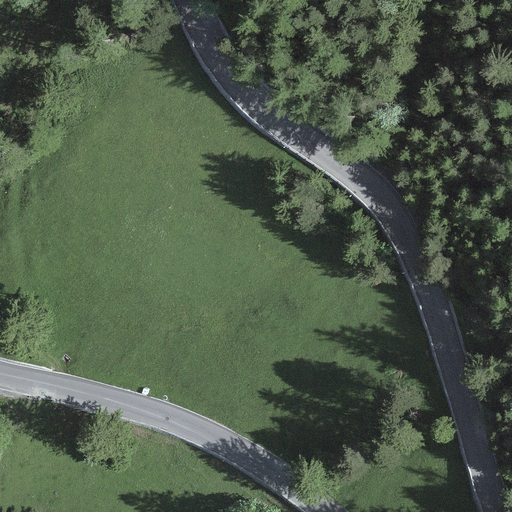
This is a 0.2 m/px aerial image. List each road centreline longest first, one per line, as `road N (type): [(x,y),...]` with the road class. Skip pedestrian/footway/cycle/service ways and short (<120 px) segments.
road 1 (residential): [(501,511),(417,262),(395,219),(261,101),(210,39),(192,0)]
road 2 (residential): [(0,370),(179,421),(244,452),(327,511)]
